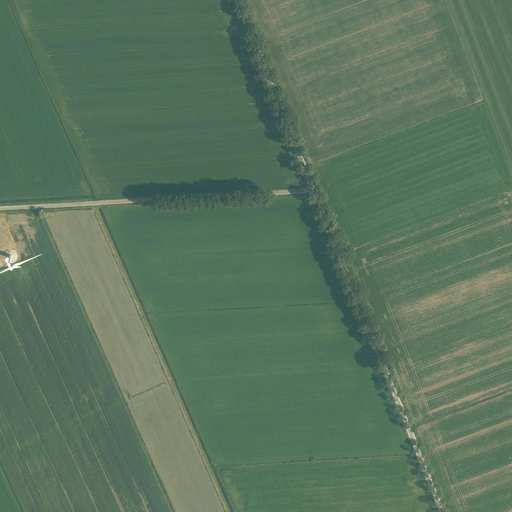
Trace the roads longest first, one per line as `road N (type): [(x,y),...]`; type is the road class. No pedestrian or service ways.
road 1 (unclassified): [(441,511),(312,189)]
road 2 (unclassified): [(0,208),(312,189)]
road 3 (unclassified): [(312,189),(236,0)]
